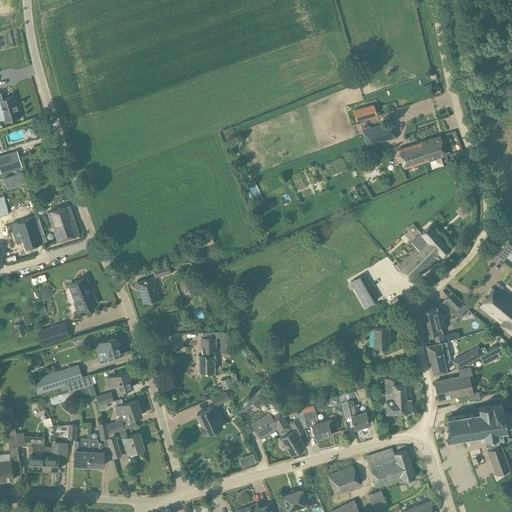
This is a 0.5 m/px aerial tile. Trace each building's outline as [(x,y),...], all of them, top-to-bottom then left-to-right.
[(0,92),(0,120),(3,119),(4,122),(22,117),(20,108),(17,108),(14,95),(8,97),(6,91),(0,92)] [(373,105),(354,110),(356,120),(376,115),(373,105)] [(397,137),(393,121),(362,130),(366,145),(397,137)] [(446,154),(440,136),(398,149),(403,168),(446,154)] [(21,167),(16,151),(0,156),(0,169),(1,173),(21,167)] [(377,168),(371,158),(358,165),(364,175),(377,168)] [(12,176),(3,178),(6,188),(15,186),(12,176)] [(79,235),(70,205),(48,212),(57,242),(79,235)] [(34,208),(14,214),(17,223),(33,217),(34,217),(36,216),(34,208)] [(16,252),(42,243),(39,233),(38,233),(33,217),(17,223),(7,226),(16,252)] [(412,242),(416,247),(396,267),(412,283),(438,259),(439,259),(450,249),(428,226),(412,242)] [(174,268),(214,242),(208,233),(167,257),(174,268)] [(170,273),(167,264),(151,269),(154,279),(170,273)] [(90,285),(86,276),(66,284),(74,302),(73,303),(77,313),(98,304),(92,290),(94,289),(92,284),(90,285)] [(160,298),(153,277),(137,282),(143,303),(160,298)] [(504,287),(498,282),(496,286),(480,306),(501,323),(500,324),(511,333),(511,299),(501,291),(504,287)] [(367,283),(355,290),(365,307),(377,300),(367,283)] [(52,297),(52,288),(43,287),(42,296),(52,297)] [(452,293),(445,299),(461,316),(463,314),(465,313),(464,312),(467,309),(468,310),(469,310),(458,299),(452,293)] [(434,333),(436,343),(446,340),(460,337),(458,330),(443,334),(442,330),(441,330),(436,307),(419,311),(424,335),(434,333)] [(25,336),(21,323),(13,326),(15,333),(17,333),(19,338),(25,336)] [(64,323),(37,332),(42,345),(69,336),(64,323)] [(389,339),(389,327),(374,328),(374,347),(388,347),(387,339),(389,339)] [(230,331),(219,331),(220,339),(220,353),(231,353),(230,331)] [(117,337),(95,344),(101,362),(108,360),(107,356),(121,352),(121,351),(122,351),(123,350),(121,344),(120,344),(119,344),(117,337)] [(200,355),(198,355),(199,371),(213,371),(214,371),(214,346),(215,346),(215,337),(200,338),(200,355)] [(460,338),(460,337),(446,340),(436,343),(426,345),(433,374),(448,370),(445,360),(443,352),(448,351),(446,343),(447,343),(446,341),(460,338)] [(494,349),(487,353),(491,361),(502,355),(505,352),(502,345),(494,349)] [(475,350),(474,348),(467,352),(468,353),(463,356),(456,360),(455,360),(459,367),(484,353),(481,348),(476,350),(476,349),(475,350)] [(57,395),(75,390),(93,385),(90,374),(81,377),(77,364),(34,378),(39,394),(65,386),(67,392),(57,395)] [(472,374),(470,367),(459,370),(460,376),(434,382),(438,400),(474,392),(470,374),(472,374)] [(132,386),(128,371),(105,378),(107,385),(115,383),(118,391),(132,386)] [(235,374),(221,380),(224,389),(229,386),(230,387),(239,383),(235,374)] [(354,386),(351,376),(336,380),(338,390),(354,386)] [(396,384),(395,378),(385,378),(386,414),(412,413),(411,399),(411,384),(396,384)] [(265,387),(263,383),(236,411),(238,414),(265,387)] [(93,385),(75,390),(77,400),(96,394),(93,385)] [(367,398),(364,387),(356,390),(359,400),(367,398)] [(77,400),(75,390),(57,395),(44,399),(46,406),(75,398),(76,400),(77,400)] [(226,391),(212,398),(215,404),(227,399),(229,398),(226,391)] [(96,396),(99,406),(106,404),(106,403),(113,401),(113,400),(111,392),(96,396)] [(261,394),(265,402),(270,399),(266,392),(261,394)] [(347,393),(338,395),(338,396),(340,402),(349,400),(347,393)] [(338,396),(330,398),(331,403),(335,406),(341,404),(340,402),(338,396)] [(108,434),(114,432),(124,429),(122,421),(129,419),(141,415),(137,400),(116,406),(119,416),(116,419),(116,421),(107,424),(106,422),(105,422),(106,422),(108,434)] [(511,438),(511,431),(506,429),(506,426),(508,426),(510,425),(511,422),(511,413),(510,412),(508,410),(504,410),(503,403),(469,409),(470,413),(447,417),(451,440),(483,434),(484,439),(485,439),(489,450),(487,451),(496,475),(510,470),(502,446),(501,446),(499,440),(508,439),(508,437),(511,438)] [(206,434),(222,427),(212,405),(196,413),(202,425),(200,426),(204,433),(206,433),(206,434)] [(251,423),(260,438),(276,428),(280,434),(290,428),(276,405),(268,410),(269,413),(251,423)] [(315,410),(314,405),(303,408),(300,409),(303,420),(304,420),(306,427),(312,426),(315,438),(331,434),(327,420),(318,422),(315,410)] [(12,406),(8,407),(14,432),(16,446),(25,446),(23,432),(16,433),(12,406)] [(359,414),(357,406),(351,408),(353,416),(351,416),(354,428),(369,424),(366,412),(359,414)] [(14,432),(8,407),(4,408),(4,409),(0,409),(0,419),(5,418),(8,447),(16,446),(14,432)] [(51,417),(44,419),(46,426),(53,423),(51,417)] [(305,428),(303,420),(292,427),(294,430),(281,438),(291,454),(304,446),(297,434),(304,430),(304,429),(305,428)] [(106,422),(98,423),(100,439),(107,438),(108,438),(108,434),(106,422)] [(76,425),(68,424),(68,434),(67,439),(76,439),(76,425)] [(114,432),(108,434),(108,438),(107,438),(113,458),(122,456),(116,436),(115,436),(114,432)] [(143,448),(138,433),(124,437),(128,453),(143,448)] [(74,455),(73,465),(88,466),(89,450),(89,438),(81,438),(80,440),(75,440),(74,455)] [(89,450),(88,466),(102,466),(103,456),(104,441),(98,441),(98,439),(89,438),(89,450)] [(51,446),(44,445),(43,469),(57,470),(58,457),(66,457),(67,442),(52,442),(51,446)] [(43,469),(44,445),(29,445),(28,469),(43,469)] [(394,453),(392,448),(367,456),(377,487),(401,480),(402,482),(405,480),(415,477),(406,449),(394,453)] [(478,455),(472,459),(475,464),(481,461),(478,455)] [(0,481),(13,480),(10,459),(0,460),(0,481)] [(360,484),(353,465),(327,475),(335,494),(360,484)] [(376,511),(388,507),(381,489),(367,495),(372,507),(361,511),(359,511),(354,500),(328,511),(376,511)] [(303,496),(301,490),(283,495),(285,501),(278,503),(280,511),(288,511),(288,509),(305,504),(306,508),(314,506),(310,494),(303,496)] [(434,511),(431,500),(401,510),(401,511),(434,511)] [(273,511),(270,503),(259,508),(257,503),(238,511),(273,511)]
